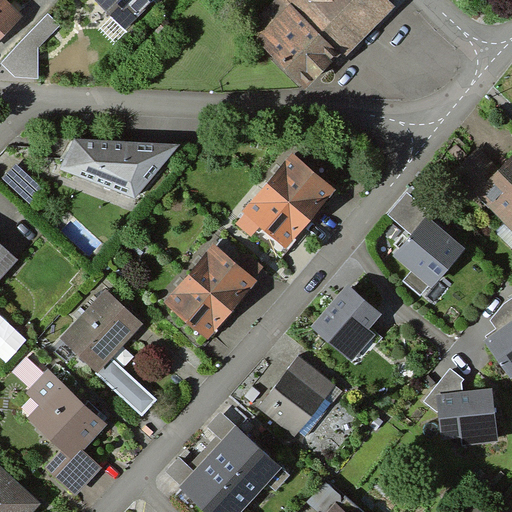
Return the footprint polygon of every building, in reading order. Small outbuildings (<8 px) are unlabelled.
[(0,0),(0,47),(27,18),(7,0),(0,0)] [(161,0),(96,0),(131,32),(161,0)] [(315,99),(404,10),(394,0),(279,0),(247,32),(315,99)] [(186,146),(76,141),(63,169),(142,200),(186,146)] [(511,165),(506,172),(481,149),(454,178),(511,230),(511,165)] [(341,190),(295,153),(246,212),(292,249),(341,190)] [(459,240),(425,213),(396,249),(430,276),(459,240)] [(0,279),(19,259),(0,241),(0,279)] [(262,282),(216,245),(167,305),(213,342),(262,282)] [(377,307),(346,282),(313,322),(344,347),(377,307)] [(146,325),(108,292),(64,343),(102,375),(146,325)] [(511,366),(511,314),(485,334),(510,368),(511,366)] [(329,382),(298,357),(259,404),(290,429),(329,382)] [(114,428),(55,376),(32,401),(44,412),(32,426),(65,455),(49,473),(81,501),(106,472),(89,456),(114,428)] [(493,424),(489,385),(437,391),(442,430),(493,424)] [(236,511),(278,466),(236,429),(183,486),(211,511),(236,511)] [(0,511),(43,511),(46,509),(0,466),(0,511)] [(352,511),(337,499),(325,511),(352,511)]
